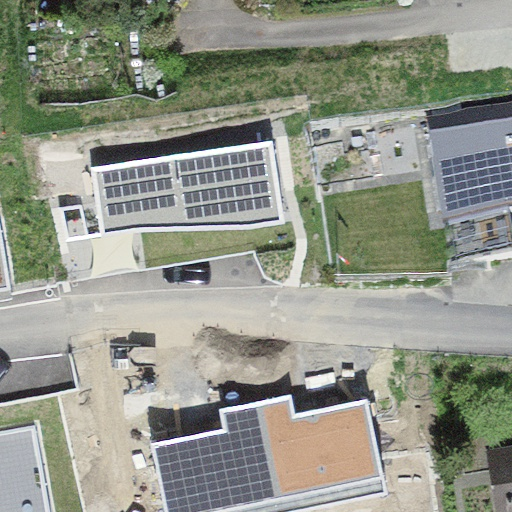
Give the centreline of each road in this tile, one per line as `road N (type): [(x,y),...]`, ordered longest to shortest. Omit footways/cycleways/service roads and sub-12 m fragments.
road 1 (residential): [(0,331),(319,316),(511,329)]
road 2 (residential): [(218,47),(511,22)]
